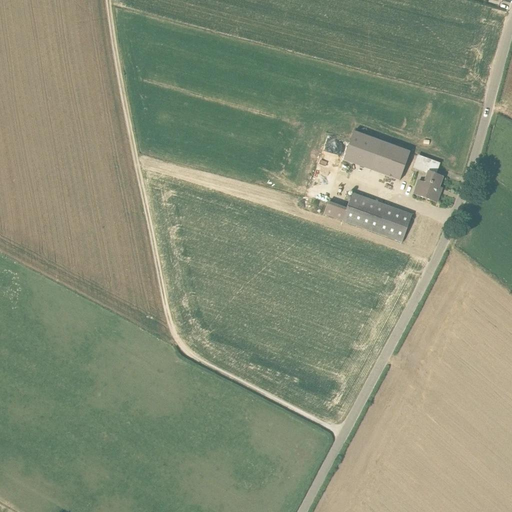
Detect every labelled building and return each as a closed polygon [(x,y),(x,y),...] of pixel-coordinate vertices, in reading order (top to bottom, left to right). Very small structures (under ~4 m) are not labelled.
[(399,181),(410,152),(353,131),(342,160),(399,181)] [(331,143),(330,157),(338,157),(339,143),(331,143)] [(443,178),(436,175),(440,164),(417,155),(413,168),(427,174),(424,183),(439,188),(443,178)] [(437,203),(440,193),(442,189),(439,188),(424,183),(418,181),(413,194),(437,203)] [(402,243),(412,215),(352,194),(342,221),(402,243)]
